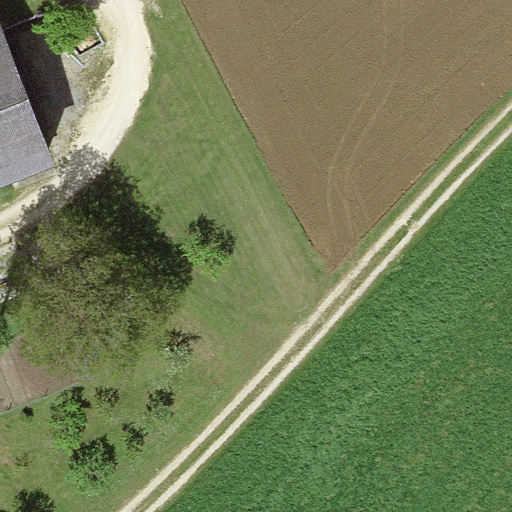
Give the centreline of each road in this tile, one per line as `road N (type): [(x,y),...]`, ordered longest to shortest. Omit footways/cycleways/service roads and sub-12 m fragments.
road 1 (track): [(511,132),(147,511)]
road 2 (track): [(134,0),(141,47),(136,106),(108,152),(35,223),(0,236)]
